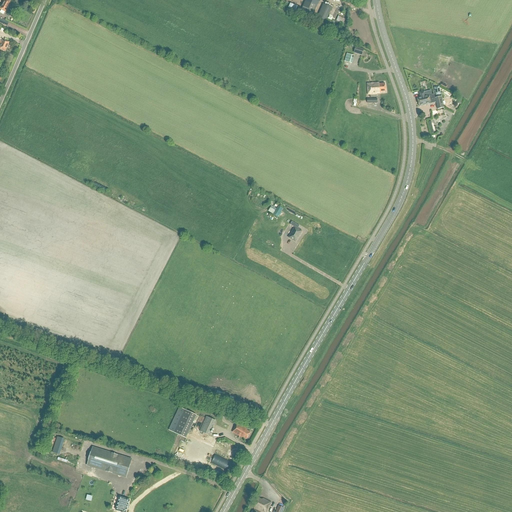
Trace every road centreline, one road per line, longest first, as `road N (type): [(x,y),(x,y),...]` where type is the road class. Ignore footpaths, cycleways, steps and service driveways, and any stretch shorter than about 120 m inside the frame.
road 1 (primary): [(223,511),(407,180),(410,116),(376,0)]
road 2 (track): [(0,329),(270,425)]
